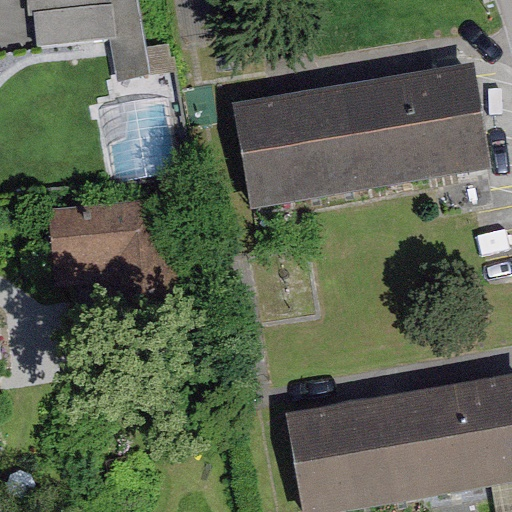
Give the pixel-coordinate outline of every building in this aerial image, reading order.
[(30,0),(35,50),(119,43),(115,0),(30,0)] [(139,0),(115,0),(119,43),(123,86),(155,80),(139,0)] [(473,75),(233,115),(250,219),(490,179),(473,75)] [(160,209),(55,222),(63,287),(106,281),(113,335),(192,325),(183,257),(167,259),(160,209)] [(511,386),(292,422),(306,511),(384,511),(511,491),(511,386)]
